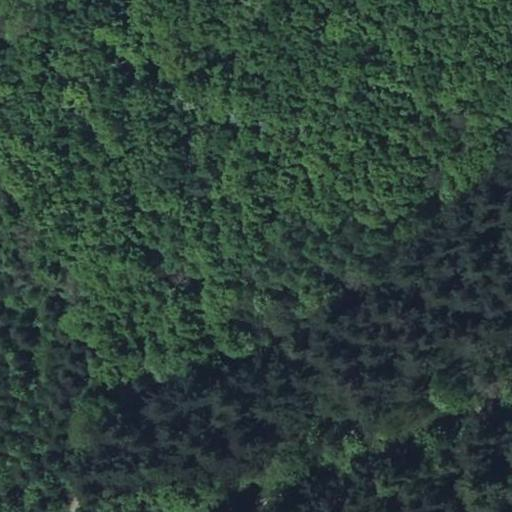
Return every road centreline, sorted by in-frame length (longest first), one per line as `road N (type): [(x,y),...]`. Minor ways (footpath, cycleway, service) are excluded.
road 1 (track): [(81,511),(257,0)]
road 2 (track): [(264,511),(511,404)]
